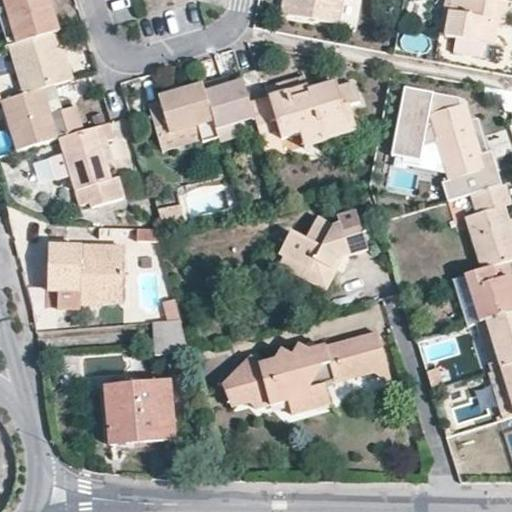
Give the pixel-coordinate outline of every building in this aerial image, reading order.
[(42,0),(5,0),(13,26),(4,29),(9,47),(60,31),(51,3),(44,5),(42,0)] [(289,0),(287,16),(336,25),(340,0),(289,0)] [(444,0),(439,35),(492,45),(495,23),(503,24),(506,1),(498,0),(444,0)] [(60,31),(9,47),(24,95),(43,89),(67,81),(56,41),(62,39),(60,31)] [(223,80),(203,86),(216,130),(254,119),(251,108),(242,82),(225,87),(223,80)] [(270,103),(251,108),(254,119),(267,159),(285,153),(281,141),(299,135),(303,149),(357,131),(349,107),(359,103),(353,83),(337,88),(336,84),(308,92),(305,88),(269,99),(270,103)] [(148,107),(160,145),(200,134),(203,145),(219,141),(216,130),(203,86),(159,99),(160,104),(148,107)] [(58,139),(43,89),(24,95),(1,102),(16,152),(58,139)] [(458,100),(417,115),(440,177),(481,162),(458,100)] [(62,112),(69,136),(83,132),(76,108),(62,112)] [(69,136),(61,139),(82,207),(91,204),(93,207),(123,199),(118,180),(111,182),(95,129),(83,132),(69,136)] [(52,181),(65,178),(61,157),(48,159),(52,181)] [(481,162),(440,177),(446,203),(472,195),(477,193),(470,176),(484,169),(481,162)] [(466,218),(481,269),(506,261),(511,257),(511,239),(501,208),(510,206),(505,186),(477,193),(472,195),(477,216),(466,218)] [(177,204),(158,209),(163,228),(183,224),(177,204)] [(367,252),(355,214),(336,219),(339,227),(333,229),(316,221),(305,242),(290,234),(278,257),(307,272),(302,282),(322,293),(333,272),(329,270),(333,263),(367,252)] [(155,229),(137,229),(137,242),(159,242),(155,229)] [(125,249),(48,248),(48,293),(58,293),(58,311),(80,311),(80,306),(100,306),(100,290),(124,290),(125,249)] [(511,277),(510,273),(506,261),(481,269),(465,275),(480,323),(487,321),(511,312),(511,291),(511,290),(509,283),(511,281),(511,277)] [(180,322),(175,302),(164,304),(168,323),(180,322)] [(511,312),(487,321),(492,337),(502,368),(511,364),(511,312)] [(189,354),(180,322),(168,323),(154,324),(156,356),(189,354)] [(256,367),(221,390),(231,412),(240,397),(255,408),(287,399),(290,414),(313,408),(308,389),(336,382),(331,362),(342,360),(363,377),(387,370),(378,341),(353,348),(347,343),(307,353),(305,363),(283,360),(281,374),(265,378),(256,367)] [(426,341),(417,343),(430,390),(439,388),(426,341)] [(511,364),(502,368),(511,404),(511,364)] [(170,384),(106,389),(111,446),(175,441),(170,384)]
